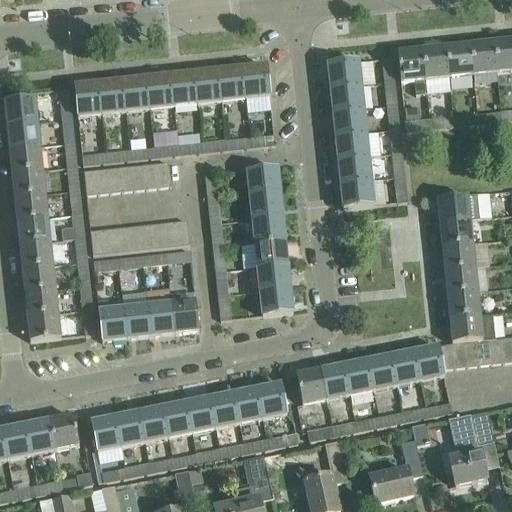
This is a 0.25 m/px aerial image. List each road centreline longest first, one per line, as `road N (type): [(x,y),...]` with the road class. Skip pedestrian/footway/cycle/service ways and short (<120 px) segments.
road 1 (residential): [(16,397),(304,340),(321,329),(327,308),(295,8)]
road 2 (tertiary): [(0,39),(198,18)]
road 3 (residential): [(16,397),(0,240)]
